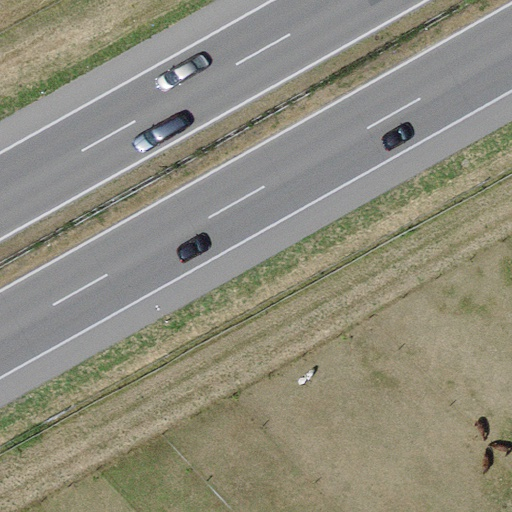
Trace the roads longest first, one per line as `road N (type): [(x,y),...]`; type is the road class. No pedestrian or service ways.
road 1 (motorway): [(0,335),(511,47)]
road 2 (motorway): [(352,0),(0,197)]
